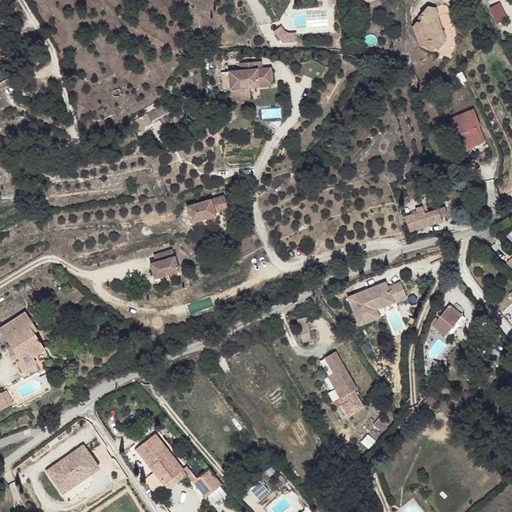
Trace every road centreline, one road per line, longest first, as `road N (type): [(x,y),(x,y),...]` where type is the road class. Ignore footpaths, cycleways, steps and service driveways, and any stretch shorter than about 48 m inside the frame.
road 1 (unclassified): [(399,254),(87,399)]
road 2 (track): [(281,269),(163,312),(106,300),(82,273),(56,260),(0,284)]
road 3 (residential): [(399,254),(355,253),(281,269),(251,197),(253,170),(273,133)]
road 4 (track): [(460,253),(430,296),(411,354),(414,398)]
road 5 (residential): [(87,399),(158,511)]
